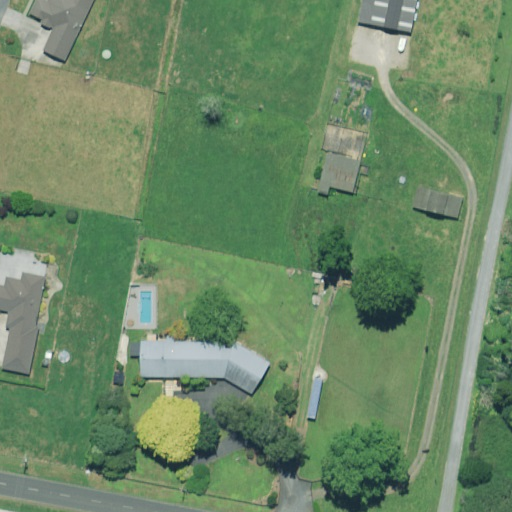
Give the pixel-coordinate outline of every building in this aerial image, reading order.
[(95,0),(50,0),(51,1),(48,0),(39,0),(33,15),(44,20),(43,24),(56,30),(46,54),(67,63),(82,28),(83,29),(95,0)] [(364,161),(331,153),(321,192),(331,194),(332,188),(356,194),(364,161)] [(465,199),(421,189),(416,208),(460,219),(465,199)] [(48,278),(25,274),(23,281),(9,279),(7,288),(0,286),(0,310),(11,313),(8,328),(13,329),(4,371),(32,376),(42,327),(38,327),(48,278)] [(273,365),(230,339),(143,340),(143,379),(227,379),(255,396),(273,365)]
